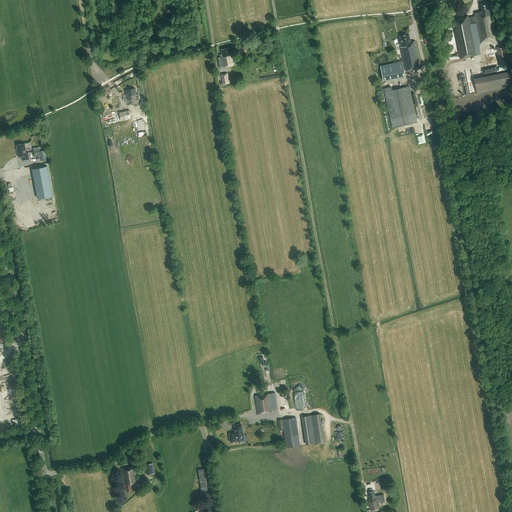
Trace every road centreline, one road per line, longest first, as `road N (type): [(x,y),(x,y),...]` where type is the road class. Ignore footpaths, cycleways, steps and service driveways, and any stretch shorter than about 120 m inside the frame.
road 1 (track): [(272,0),(363,490)]
road 2 (unclassified): [(51,511),(0,231)]
